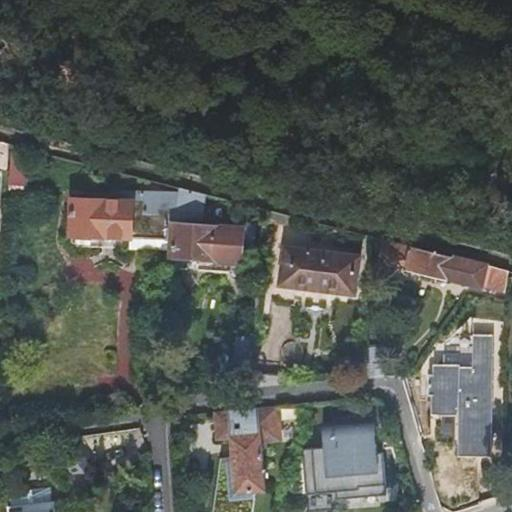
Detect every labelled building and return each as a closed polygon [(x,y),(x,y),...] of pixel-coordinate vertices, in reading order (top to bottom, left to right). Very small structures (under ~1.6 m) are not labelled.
[(13,153),(12,169),(24,171),(25,154),(13,153)] [(24,171),(12,169),(11,196),(23,197),(24,171)] [(210,195),(181,188),(179,206),(176,225),(173,250),(172,253),(239,261),(241,246),(255,248),(258,227),(241,225),(240,230),(206,225),(210,195)] [(167,224),(176,225),(179,206),(117,197),(116,205),(74,199),(70,234),(164,246),(167,224)] [(292,216),(272,211),(271,222),(290,226),(292,216)] [(510,271),(484,264),(399,243),(389,240),(384,263),(481,287),(484,274),(504,279),(508,280),(510,271)] [(359,295),(363,256),(287,247),(280,298),(306,302),(308,289),(359,295)] [(498,336),(479,335),(478,355),(478,368),(449,367),(439,367),(439,374),(434,374),(433,395),(437,395),(437,408),(463,409),(463,405),(469,405),(468,456),(494,457),(498,336)] [(387,349),(370,346),(367,379),(384,377),(387,349)] [(478,355),(449,354),(449,367),(478,368),(478,355)] [(469,405),(463,405),(463,409),(461,456),(468,456),(469,405)] [(283,437),(279,407),(215,412),(219,438),(231,436),(238,493),(267,489),(269,488),(264,439),(283,437)] [(375,420),(322,424),(324,447),(304,449),(308,501),(387,494),(383,443),(377,444),(375,420)] [(65,473),(84,472),(91,456),(82,441),(63,442),(56,458),(65,473)] [(52,489),(11,493),(13,507),(53,503),(52,489)] [(13,507),(10,507),(10,511),(56,511),(56,503),(53,503),(13,507)]
